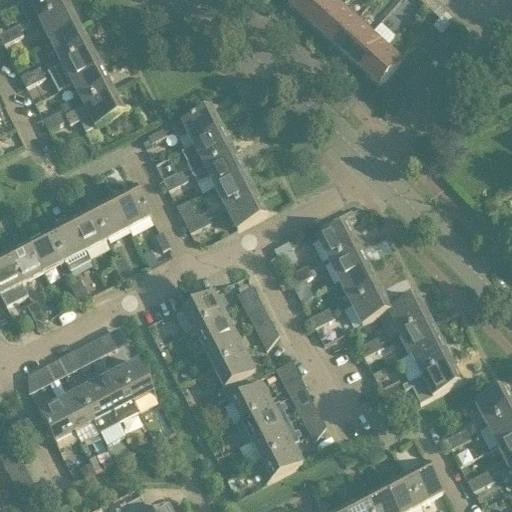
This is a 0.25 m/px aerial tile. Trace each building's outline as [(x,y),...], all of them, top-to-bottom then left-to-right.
[(40,25),(68,10),(64,2),(67,0),(34,0),(28,3),(19,8),(30,29),(39,24),(40,25)] [(303,22),(322,0),(293,0),(287,7),(303,22)] [(342,8),(332,0),(322,0),(303,22),(318,35),(342,8)] [(414,0),(424,8),(430,1),(428,0),(414,0)] [(424,8),(432,16),(439,9),(430,1),(424,8)] [(357,22),(342,8),(318,35),(333,49),(357,22)] [(68,10),(40,25),(51,46),(80,31),(68,10)] [(454,23),(446,16),(439,23),(433,30),(441,37),(454,23)] [(357,22),(333,49),(349,62),(372,35),(357,22)] [(8,34),(13,45),(23,40),(18,29),(8,34)] [(91,52),(80,31),(51,46),(62,68),(91,52)] [(13,45),(8,34),(0,38),(0,43),(4,50),(13,45)] [(388,49),(372,35),(349,62),(364,76),(388,49)] [(388,49),(364,76),(380,90),(403,63),(388,49)] [(102,74),(91,52),(62,68),(73,89),(102,74)] [(30,77),(36,87),(45,82),(39,72),(30,77)] [(102,74),(73,89),(84,110),(113,95),(102,74)] [(36,87),(30,77),(21,82),(26,92),(36,87)] [(113,95),(84,110),(96,132),(124,117),(113,95)] [(192,149),(221,134),(210,112),(181,127),(181,128),(172,132),(176,140),(181,142),(187,139),(192,149)] [(53,120),(58,130),(67,125),(62,115),(53,120)] [(58,130),(53,120),(43,125),(48,135),(58,130)] [(150,144),(143,148),(145,152),(167,140),(163,134),(148,141),(150,144)] [(221,134),(192,149),(193,150),(182,155),(193,177),(204,171),(203,170),(232,155),(221,134)] [(243,177),(232,155),(203,170),(204,171),(214,192),(243,177)] [(182,175),(172,180),(178,191),(188,185),(182,175)] [(243,177),(214,192),(225,213),(254,198),(243,177)] [(178,191),(172,180),(163,185),(169,196),(178,191)] [(134,193),(113,204),(127,233),(149,222),(134,193)] [(265,220),(254,198),(225,213),(236,235),(265,220)] [(113,204),(91,215),(106,244),(127,233),(113,204)] [(106,244),(91,215),(70,227),(85,256),(106,244)] [(205,218),(194,223),(199,234),(210,228),(205,218)] [(199,234),(194,223),(185,228),(190,238),(199,234)] [(85,256),(70,227),(48,238),(63,267),(68,276),(90,265),(85,256)] [(328,265),(357,250),(346,228),(317,243),(328,265)] [(63,267),(48,238),(27,249),(42,278),(63,267)] [(162,238),(156,241),(163,256),(170,252),(162,238)] [(27,249),(6,260),(21,289),(42,278),(27,249)] [(289,249),(275,256),(276,259),(279,263),(285,274),(298,267),(289,249)] [(357,250),(328,265),(339,287),(368,272),(357,250)] [(0,262),(0,302),(6,313),(27,301),(21,289),(6,260),(0,262)] [(117,276),(127,270),(122,261),(112,267),(117,276)] [(127,270),(117,276),(122,286),(132,280),(127,270)] [(307,270),(298,275),(303,286),(313,281),(307,270)] [(379,293),(368,272),(339,287),(350,308),(379,293)] [(298,275),(288,280),(294,291),(303,286),(298,275)] [(74,298),(84,292),(80,283),(69,289),(74,298)] [(242,308),(254,293),(253,291),(237,300),(242,308)] [(84,292),(74,298),(80,308),(90,303),(84,292)] [(259,302),(254,293),(242,308),(246,317),(258,302),(259,302)] [(390,314),(379,293),(350,308),(361,330),(388,316),(390,314)] [(193,333),(223,318),(213,298),(174,318),(184,338),(193,333)] [(416,300),(390,314),(388,316),(399,337),(427,322),(416,300)] [(32,320),(42,315),(37,305),(27,310),(32,320)] [(329,313),(320,318),(325,328),(335,323),(329,313)] [(32,320),(37,330),(47,324),(42,315),(32,320)] [(234,337),(223,318),(193,333),(203,353),(234,337)] [(320,318),(310,323),(316,333),(325,328),(320,318)] [(438,344),(427,322),(399,337),(409,358),(438,344)] [(258,341),(262,347),(274,332),(271,325),(270,326),(258,341)] [(274,332),(262,347),(267,356),(279,341),(274,332)] [(107,358),(108,359),(118,354),(109,337),(106,339),(107,358)] [(234,337),(203,353),(214,373),(244,357),(234,337)] [(100,363),(108,359),(107,358),(106,339),(99,343),(100,363)] [(368,347),(373,357),(383,352),(377,342),(368,347)] [(449,365),(438,344),(409,358),(420,380),(449,365)] [(373,357),(368,347),(358,352),(364,362),(373,357)] [(67,359),(68,378),(68,379),(77,375),(76,355),(75,355),(67,359)] [(254,377),(244,357),(214,373),(227,399),(255,385),(251,378),(254,377)] [(61,383),(68,379),(68,378),(67,359),(59,363),(59,364),(61,383)] [(132,405),(133,405),(152,395),(137,365),(117,375),(132,405)] [(460,387),(449,365),(420,380),(431,402),(460,387)] [(38,395),(36,375),(28,379),(29,400),(38,395)] [(132,405),(117,375),(97,385),(119,428),(139,417),(133,405),(132,405)] [(289,401),(302,385),(300,381),(283,390),(289,401)] [(400,384),(389,390),(395,401),(405,395),(400,384)] [(97,385),(77,396),(93,426),(94,425),(100,438),(119,428),(97,385)] [(255,385),(227,399),(241,425),(271,410),(261,390),(258,391),(255,385)] [(294,409),(306,394),(302,385),(289,401),(294,409)] [(395,401),(389,390),(380,395),(386,405),(395,401)] [(486,429),(511,415),(511,408),(504,392),(475,407),(486,429)] [(93,426),(77,396),(58,406),(74,436),(93,426)] [(74,436),(58,406),(38,416),(53,447),(74,436)] [(251,445),(289,425),(279,406),(271,410),(241,425),(251,445)] [(511,442),(511,415),(486,429),(497,451),(511,442)] [(306,432),(310,439),(322,424),(318,417),(318,418),(306,432)] [(326,432),(322,424),(310,439),(314,448),(326,432)] [(299,445),(289,425),(251,445),(261,465),(291,449),(299,445)] [(455,439),(460,450),(470,444),(465,434),(455,439)] [(460,450),(455,439),(446,444),(451,455),(460,450)] [(511,442),(497,451),(508,472),(511,469),(511,442)] [(302,469),(291,449),(261,465),(272,485),(302,469)] [(0,461),(3,467),(19,459),(16,452),(15,453),(0,460),(0,461)] [(7,475),(23,467),(19,459),(3,467),(7,475)] [(427,469),(405,481),(420,510),(442,498),(427,469)] [(511,469),(508,472),(509,473),(501,477),(505,484),(511,482),(511,469)] [(91,470),(80,475),(84,482),(95,477),(91,470)] [(487,476),(477,481),(482,492),(492,487),(487,476)] [(405,481),(384,492),(394,511),(415,511),(420,510),(405,481)] [(482,492),(477,481),(468,486),(473,497),(482,492)] [(20,500),(24,507),(39,499),(36,492),(35,492),(20,500)] [(394,511),(384,492),(362,503),(367,511),(394,511)] [(170,511),(168,511),(144,511),(140,503),(121,511),(170,511)] [(367,511),(362,503),(345,511),(367,511)]
